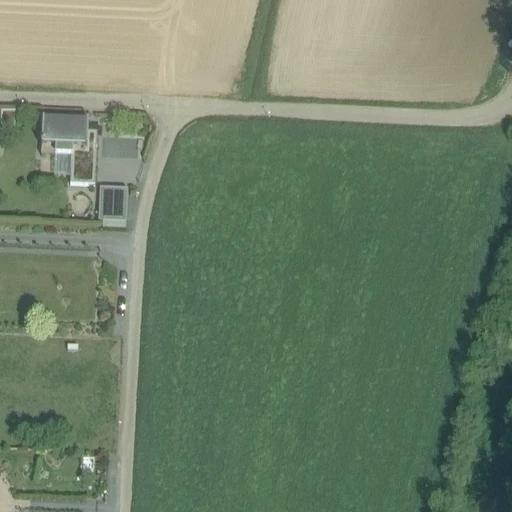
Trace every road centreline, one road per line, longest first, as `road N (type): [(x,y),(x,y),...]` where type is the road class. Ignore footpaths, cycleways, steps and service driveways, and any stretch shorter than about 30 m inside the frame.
road 1 (unclassified): [(124,511),(141,236),(179,105)]
road 2 (unclassified): [(179,105),(470,118),(511,98)]
road 3 (unclassified): [(0,96),(179,105)]
